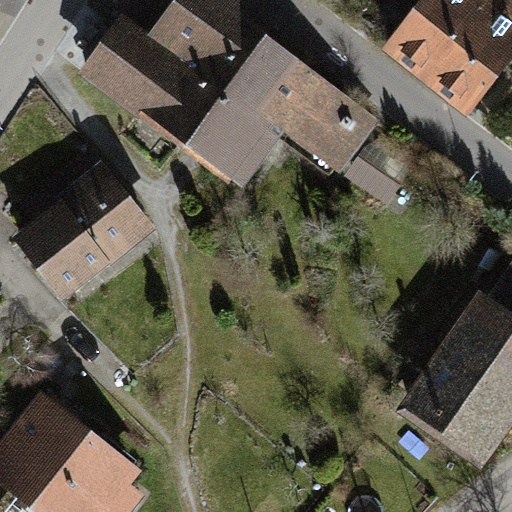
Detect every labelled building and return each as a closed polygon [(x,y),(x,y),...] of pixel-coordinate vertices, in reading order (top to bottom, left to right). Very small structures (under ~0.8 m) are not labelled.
[(118,24),(87,65),(187,142),(265,37),(217,0),(186,0),(165,27),(189,46),(173,67),(118,24)] [(425,0),(392,45),(430,73),(486,0),(425,0)] [(511,54),(511,0),(486,0),(430,73),(472,106),(511,54)] [(372,116),(265,37),(187,142),(232,175),(274,119),(336,165),(372,116)] [(379,135),(350,174),(383,198),(412,160),(379,135)] [(47,187),(50,191),(66,210),(104,181),(85,156),(47,187)] [(42,228),(22,244),(59,291),(145,223),(108,177),(104,181),(66,210),(50,191),(27,209),(42,228)] [(511,266),(488,301),(511,317),(511,266)] [(511,317),(488,301),(412,409),(477,454),(507,411),(511,414),(511,317)] [(44,402),(0,456),(0,474),(47,511),(97,511),(130,471),(44,402)]
